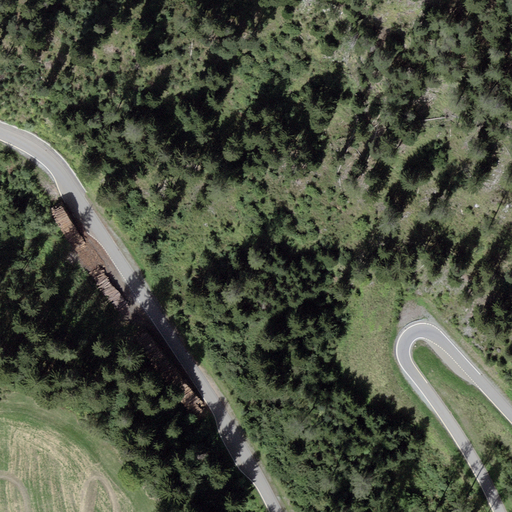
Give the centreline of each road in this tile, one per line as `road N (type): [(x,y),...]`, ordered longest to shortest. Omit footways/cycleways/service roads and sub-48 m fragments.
road 1 (tertiary): [(0,131),(41,151),(67,179),(224,414),(277,511)]
road 2 (tertiary): [(500,511),(403,347),(415,332),(438,337),(511,415)]
